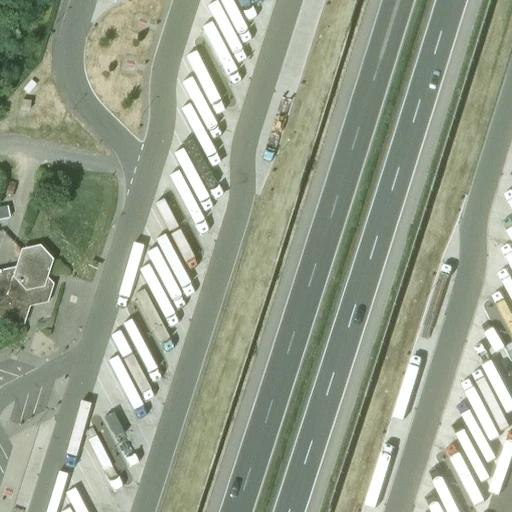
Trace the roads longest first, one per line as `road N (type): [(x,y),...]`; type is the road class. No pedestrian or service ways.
road 1 (motorway): [(287,511),(451,0)]
road 2 (motorway): [(397,0),(234,511)]
